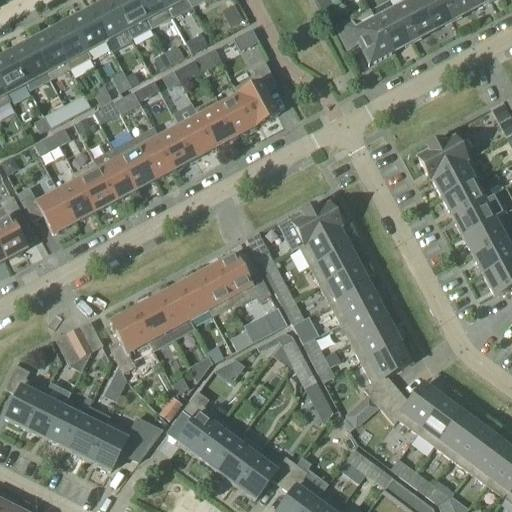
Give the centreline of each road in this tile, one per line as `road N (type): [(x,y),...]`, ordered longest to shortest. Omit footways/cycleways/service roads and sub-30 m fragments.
road 1 (residential): [(341,126),(0,309)]
road 2 (residential): [(511,394),(457,355),(341,126)]
road 3 (residential): [(511,39),(341,126)]
